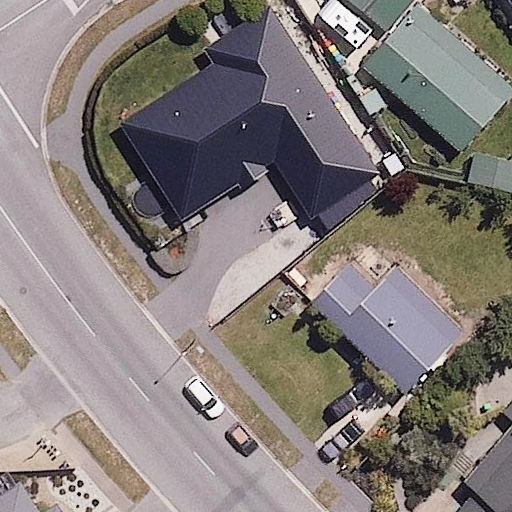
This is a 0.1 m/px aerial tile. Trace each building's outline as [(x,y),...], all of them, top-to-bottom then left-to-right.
[(511,80),(422,0),(406,0),(358,54),(462,147),(511,90),(511,80)] [(270,2),(209,41),(219,58),(123,120),(189,222),(279,164),(310,211),(376,168),(270,2)] [(373,240),(317,295),(405,387),(462,332),(373,240)] [(511,511),(511,407),(511,409),(511,427),(468,479),(477,486),(454,511),(511,511)] [(0,511),(64,511),(58,503),(45,511),(32,511),(9,479),(0,485),(0,511)]
